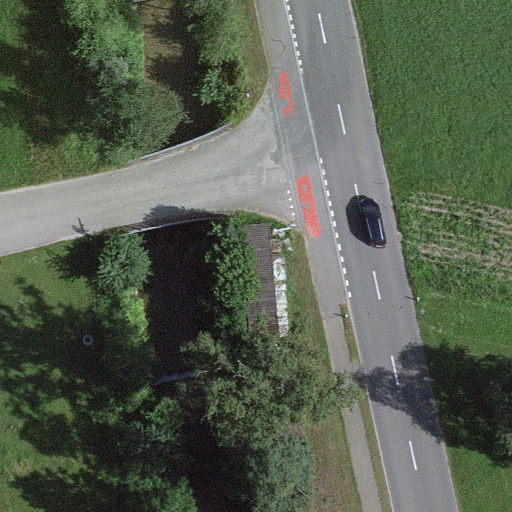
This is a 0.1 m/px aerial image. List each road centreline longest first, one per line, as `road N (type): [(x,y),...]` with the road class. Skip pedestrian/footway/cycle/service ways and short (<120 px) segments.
road 1 (tertiary): [(427,511),(348,149)]
road 2 (unclassified): [(0,226),(348,149)]
road 3 (tertiary): [(348,149),(316,0)]
